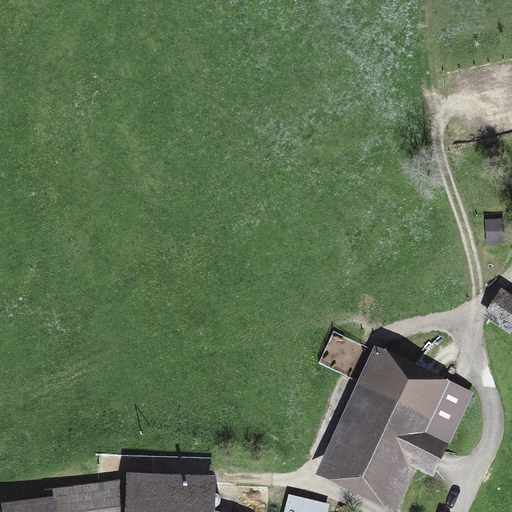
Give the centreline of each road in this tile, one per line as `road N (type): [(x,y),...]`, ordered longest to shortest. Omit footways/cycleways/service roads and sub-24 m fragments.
road 1 (track): [(448,511),(467,446),(452,366),(477,292),(442,168),(419,23),(423,0)]
road 2 (track): [(368,511),(301,484),(221,480)]
